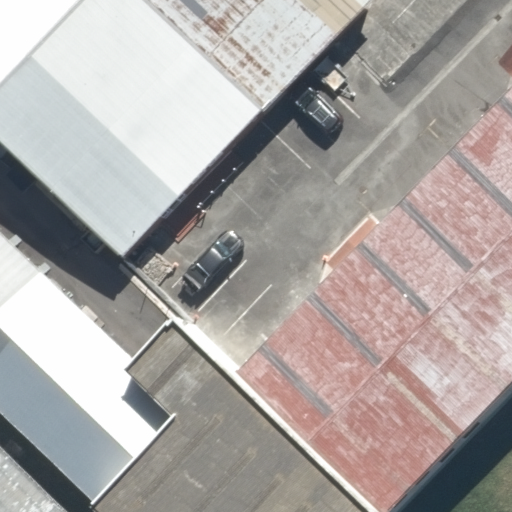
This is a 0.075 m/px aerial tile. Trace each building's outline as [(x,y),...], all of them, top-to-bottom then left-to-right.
[(0,0),(0,137),(126,261),(386,11),(374,0),(0,0)] [(402,511),(511,395),(511,113),(248,395),(373,511),(402,511)] [(197,413),(0,229),(0,414),(104,511),(197,413)] [(103,511),(373,511),(248,395),(230,378),(197,413),(104,511),(103,511)] [(34,511),(0,480),(0,511),(34,511)]
